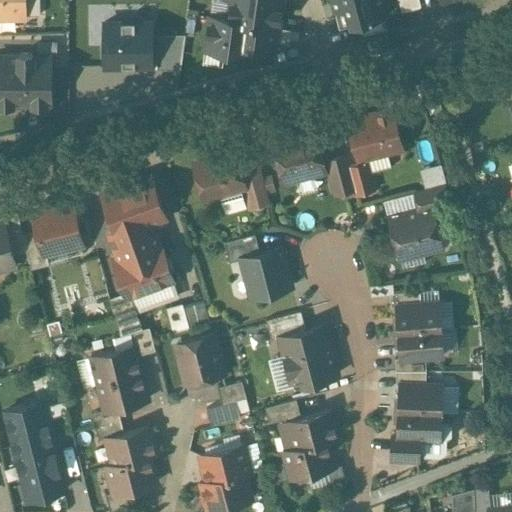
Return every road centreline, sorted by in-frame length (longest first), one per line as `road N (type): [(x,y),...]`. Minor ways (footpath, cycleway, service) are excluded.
road 1 (residential): [(324,81),(0,167)]
road 2 (residential): [(329,258),(355,296),(365,389),(355,511)]
road 3 (residential): [(511,31),(324,81)]
